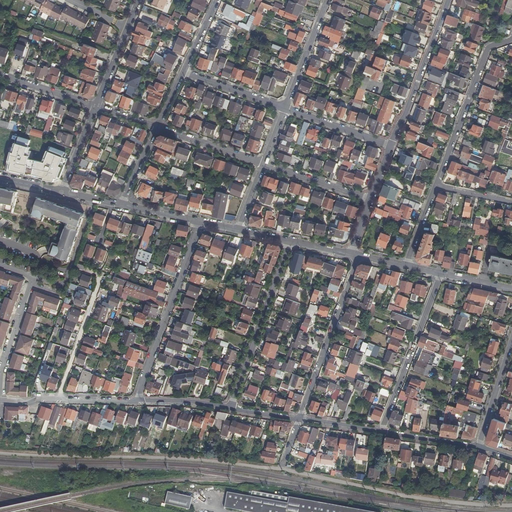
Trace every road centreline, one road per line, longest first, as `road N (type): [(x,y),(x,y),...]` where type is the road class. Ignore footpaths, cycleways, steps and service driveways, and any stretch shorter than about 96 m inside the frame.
road 1 (residential): [(136,401),(200,222)]
road 2 (residential): [(289,241),(231,407)]
road 3 (residential): [(299,419),(357,255)]
road 4 (residential): [(436,185),(487,47),(511,39)]
road 5 (residential): [(440,273),(382,432)]
road 6 (residential): [(447,0),(392,146)]
road 7 (residential): [(57,400),(99,280)]
